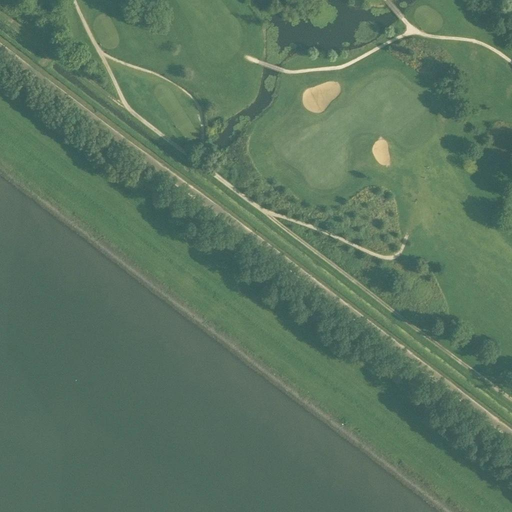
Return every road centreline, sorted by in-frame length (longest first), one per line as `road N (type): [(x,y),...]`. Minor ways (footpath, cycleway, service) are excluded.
road 1 (unclassified): [(511,439),(0,48)]
road 2 (track): [(131,112),(511,400)]
road 3 (track): [(131,112),(0,12)]
